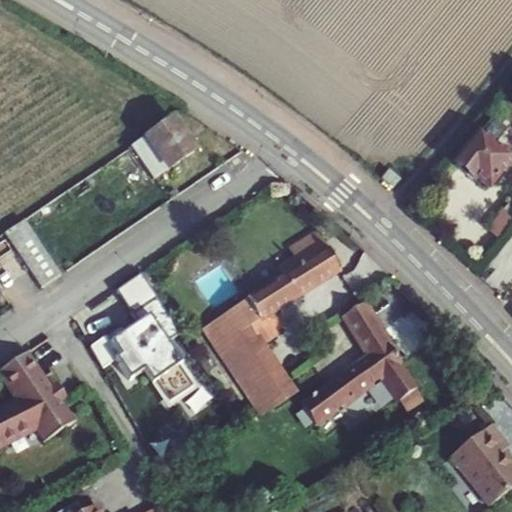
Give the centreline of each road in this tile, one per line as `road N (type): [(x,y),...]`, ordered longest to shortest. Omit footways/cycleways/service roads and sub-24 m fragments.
road 1 (residential): [(290,150),(0,343)]
road 2 (secondary): [(511,361),(404,250),(290,150)]
road 3 (secondary): [(290,150),(58,0)]
